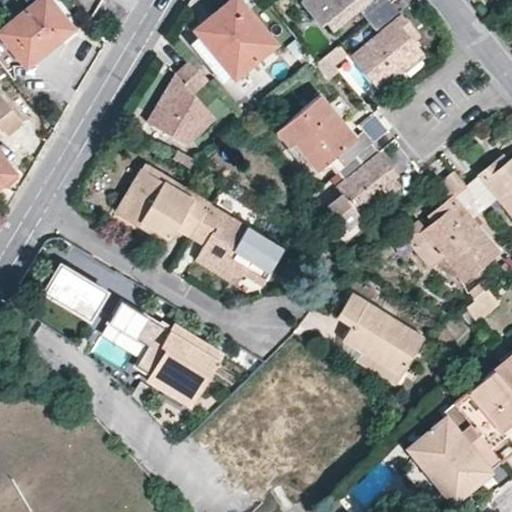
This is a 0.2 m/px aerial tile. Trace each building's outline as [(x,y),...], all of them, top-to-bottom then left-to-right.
[(37,0),(0,31),(0,32),(26,65),(72,27),(51,0),(37,0)] [(238,0),(230,0),(230,1),(239,12),(245,8),(238,0)] [(306,0),(330,29),(357,8),(368,21),(389,4),(386,0),(306,0)] [(195,29),(199,34),(230,73),(234,77),(274,44),(245,8),(239,12),(230,1),(195,29)] [(368,21),(378,33),(351,55),(377,87),(398,70),(419,53),(410,42),(403,34),(409,29),(389,4),(368,21)] [(409,29),(403,34),(410,42),(416,37),(409,29)] [(199,34),(191,40),(222,80),(230,73),(199,34)] [(305,50),(297,58),(307,70),(316,63),(305,50)] [(205,78),(189,62),(173,78),(149,119),(187,142),(216,115),(194,90),(205,78)] [(0,90),(0,130),(4,136),(24,121),(0,90)] [(354,138),(348,143),(336,129),(342,124),(318,96),(277,130),(290,147),(294,143),(317,170),(328,161),(337,172),(356,156),(372,143),(362,131),(354,138)] [(342,124),(336,129),(348,143),(354,138),(342,124)] [(290,147),(286,149),(309,176),(317,170),(294,143),(290,147)] [(356,156),(362,164),(336,186),(349,202),(356,196),(368,210),(399,185),(394,178),(386,169),(391,165),(372,143),(356,156)] [(197,161),(175,149),(170,157),(189,168),(197,161)] [(0,182),(14,171),(0,154),(0,182)] [(507,161),(502,155),(493,162),(497,168),(507,161)] [(483,207),(496,195),(511,213),(511,156),(507,161),(497,168),(493,162),(464,185),(483,207)] [(88,167),(93,171),(96,165),(92,162),(88,167)] [(190,236),(210,203),(144,163),(116,211),(138,225),(141,221),(168,237),(175,226),(190,236)] [(394,178),(398,175),(391,165),(386,169),(394,178)] [(461,278),(496,250),(470,217),(483,207),(464,185),(453,172),(440,184),(450,198),(439,207),(443,214),(436,220),(425,229),(423,230),(427,235),(415,246),(429,264),(442,254),(461,278)] [(220,187),(216,193),(228,200),(231,194),(220,187)] [(239,206),(242,200),(231,194),(228,200),(239,206)] [(356,196),(349,202),(361,216),(368,210),(356,196)] [(261,284),(282,248),(210,203),(190,236),(202,244),(198,252),(239,277),(242,273),(261,284)] [(443,214),(439,207),(431,214),(436,220),(443,214)] [(415,246),(427,235),(423,230),(425,229),(417,220),(402,233),(415,246)] [(141,221),(138,225),(165,242),(168,237),(141,221)] [(198,252),(194,259),(235,283),(239,277),(198,252)] [(94,314),(109,287),(60,259),(41,292),(91,319),(94,314)] [(484,291),(478,283),(468,291),(474,299),(484,291)] [(172,324),(109,287),(94,314),(107,322),(119,301),(169,331),(172,324)] [(463,308),(476,322),(499,303),(487,288),(484,291),(474,299),(463,308)] [(356,359),(361,353),(399,375),(422,336),(350,294),(336,317),(348,325),(340,339),(350,345),(345,353),(356,359)] [(146,346),(160,354),(146,379),(167,393),(181,400),(189,405),(221,353),(172,324),(169,331),(119,301),(107,322),(146,346)] [(361,353),(356,359),(394,383),(399,375),(361,353)] [(511,353),(467,390),(452,403),(475,431),(490,448),(506,435),(511,429),(511,353)] [(275,371),(205,447),(252,491),(322,414),(275,371)] [(167,393),(165,397),(178,405),(181,400),(167,393)] [(444,417),(464,440),(475,431),(452,403),(440,413),(444,417)]
